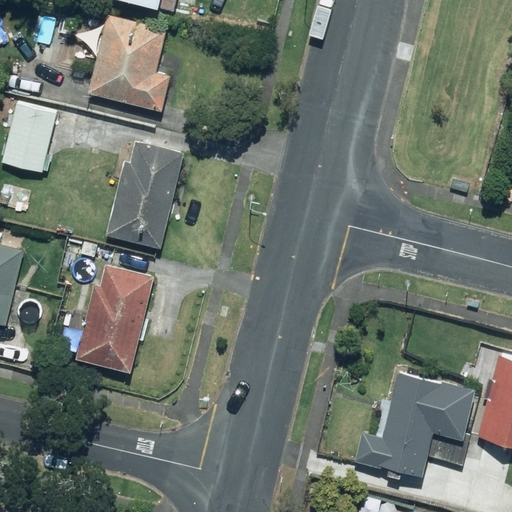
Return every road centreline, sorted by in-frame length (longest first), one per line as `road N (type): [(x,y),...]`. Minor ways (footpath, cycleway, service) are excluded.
road 1 (secondary): [(245,479),(305,215)]
road 2 (residential): [(0,420),(245,479)]
road 3 (secondary): [(305,215),(357,0)]
road 4 (residential): [(305,215),(511,266)]
